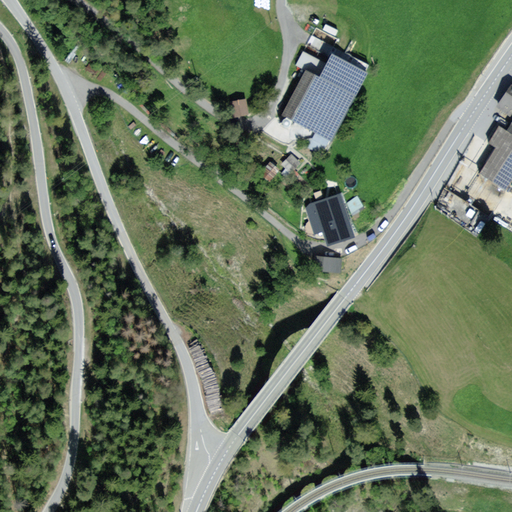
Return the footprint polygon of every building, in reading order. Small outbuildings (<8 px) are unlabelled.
[(306,70),(282,115),(329,139),(364,71),(333,55),(321,78),(306,70)] [(86,64),(79,71),(89,80),(96,72),(86,64)] [(481,174),(510,192),(511,189),(511,81),(510,81),(494,106),(511,119),(511,124),(509,130),(503,126),(490,143),(498,148),(481,174)] [(245,101),(233,104),(235,116),(248,113),(245,101)] [(299,166),(291,156),(282,164),(290,174),(299,166)] [(350,235),(339,198),(309,208),(315,226),(322,223),(328,242),(350,235)] [(337,256),(317,254),(316,270),(335,272),(337,256)]
